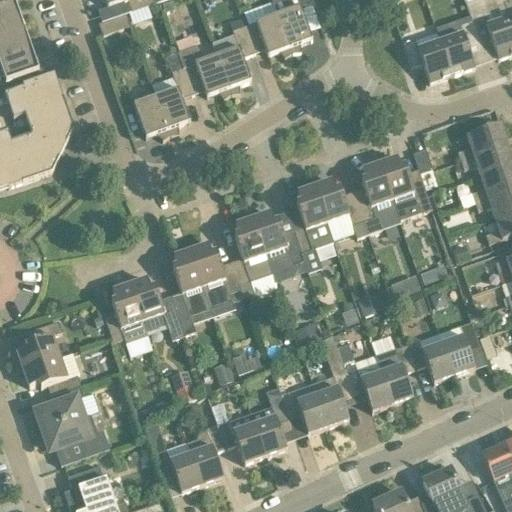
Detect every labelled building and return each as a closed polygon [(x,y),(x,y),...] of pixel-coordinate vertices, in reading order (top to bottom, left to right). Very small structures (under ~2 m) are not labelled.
[(0,0),(0,21),(16,15),(10,0),(0,0)] [(103,0),(108,13),(127,6),(130,17),(154,9),(151,0),(103,0)] [(511,60),(511,34),(509,24),(502,6),(503,6),(501,0),(489,0),(465,9),(469,21),(479,50),(491,46),(498,66),(511,60)] [(511,2),(503,6),(502,6),(509,24),(511,34),(511,2)] [(163,9),(166,17),(175,14),(172,6),(163,9)] [(277,20),(276,20),(271,7),(244,17),(249,30),(244,32),(254,59),(265,55),(268,62),(281,57),(285,62),(284,63),(284,64),(292,59),(277,20)] [(300,12),(277,20),(292,59),(301,58),(301,57),(299,57),(298,51),(312,46),(300,12)] [(0,44),(24,35),(20,22),(19,23),(16,15),(0,21),(0,44)] [(130,31),(126,19),(98,29),(103,41),(130,31)] [(479,50),(469,21),(435,32),(440,47),(452,81),(474,74),(467,54),(479,50)] [(254,59),(244,32),(232,36),(238,53),(217,61),(231,100),(240,100),(240,98),(238,98),(237,92),(251,87),(242,63),(254,59)] [(0,67),(30,56),(27,48),(29,47),(24,35),(0,44),(0,67)] [(415,45),(403,49),(411,73),(422,69),(429,89),(452,81),(440,47),(418,55),(415,45)] [(177,58),(183,73),(193,100),(204,96),(207,103),(220,98),(224,103),(223,105),(223,106),(231,100),(217,61),(206,65),(197,51),(177,58)] [(37,74),(30,56),(0,67),(0,81),(3,80),(6,87),(38,76),(37,74)] [(193,100),(183,73),(177,58),(166,62),(177,94),(155,102),(170,142),(179,141),(179,140),(177,140),(176,133),(190,128),(181,105),(193,100)] [(8,137),(0,139),(0,189),(7,187),(9,191),(8,192),(8,193),(52,178),(59,163),(58,163),(57,164),(53,162),(61,145),(65,147),(65,148),(66,149),(73,134),(58,90),(52,92),(48,81),(22,90),(23,93),(4,99),(13,125),(24,121),(31,141),(11,147),(8,137)] [(170,142),(155,102),(133,110),(146,144),(159,139),(163,145),(162,146),(162,147),(170,142)] [(457,158),(460,167),(507,151),(500,130),(467,141),(471,153),(457,158)] [(480,183),(511,172),(511,167),(507,151),(460,167),(463,176),(477,172),(480,183)] [(418,175),(419,180),(432,175),(426,155),(413,159),(418,175)] [(432,215),(424,192),(419,180),(418,175),(407,179),(405,172),(400,174),(397,163),(379,169),(399,226),(432,215)] [(353,197),(368,240),(400,229),(399,226),(379,169),(362,175),(366,186),(361,188),(363,194),(353,197)] [(511,195),(511,172),(480,183),(484,195),(471,199),(474,208),(511,195)] [(419,180),(425,197),(438,192),(432,176),(419,180)] [(348,221),(352,231),(357,244),(368,240),(353,197),(342,201),(340,195),(335,197),(332,186),(314,192),(327,228),(348,221)] [(290,227),(293,236),(301,260),(334,248),(327,228),(314,192),(297,198),(301,209),(296,210),(301,224),(290,227)] [(491,213),(495,224),(511,218),(511,195),(474,208),(477,217),(491,213)] [(253,224),(265,261),(272,279),(304,267),(301,260),(293,236),(282,239),(278,227),(273,229),(270,218),(253,224)] [(511,241),(511,218),(495,224),(498,236),(485,240),(488,250),(511,241)] [(272,279),(265,261),(253,224),(235,230),(239,241),(234,242),(242,264),(231,268),(239,291),(243,303),(255,300),(251,287),(272,279)] [(243,303),(239,291),(231,268),(220,271),(216,259),(212,261),(208,250),(191,256),(203,292),(211,315),(233,307),(243,303)] [(466,250),(453,254),(457,266),(470,262),(466,250)] [(211,315),(203,292),(191,256),(173,262),(177,273),(172,274),(181,298),(170,302),(178,326),(184,341),(196,337),(191,322),(211,315)] [(511,282),(511,262),(495,268),(498,277),(509,274),(511,282)] [(435,285),(431,274),(420,279),(424,289),(435,285)] [(184,341),(178,326),(170,302),(159,306),(155,294),(151,295),(147,285),(130,291),(146,337),(167,330),(172,346),(184,341)] [(391,291),(397,305),(408,300),(402,286),(391,291)] [(148,342),(146,337),(130,291),(112,297),(116,307),(111,309),(116,321),(105,325),(113,348),(124,345),(126,350),(148,342)] [(381,313),(377,300),(360,305),(365,319),(381,313)] [(412,308),(416,320),(427,317),(422,304),(412,308)] [(341,319),(345,331),(357,327),(353,315),(341,319)] [(103,329),(101,321),(93,324),(96,331),(103,329)] [(23,376),(59,363),(52,342),(62,338),(58,327),(34,335),(38,346),(26,350),(27,355),(17,358),(23,376)] [(439,339),(442,349),(453,382),(474,375),(468,357),(480,353),(471,328),(439,339)] [(303,348),(319,342),(314,329),(298,334),(303,348)] [(487,332),(480,334),(483,341),(489,339),(487,332)] [(453,382),(442,349),(439,339),(407,350),(415,375),(427,371),(433,389),(453,382)] [(371,346),(376,359),(395,353),(390,340),(371,346)] [(316,399),(317,400),(328,433),(349,426),(343,408),(354,404),(345,379),(332,341),(321,347),(337,392),(316,399)] [(489,341),(478,345),(486,365),(497,361),(489,341)] [(400,352),(406,350),(404,343),(398,345),(400,352)] [(381,378),(392,411),(413,404),(404,379),(415,375),(407,350),(375,361),(381,378)] [(247,360),(232,365),(238,381),(253,375),(247,360)] [(51,402),(53,402),(80,392),(81,392),(77,381),(67,384),(59,363),(23,376),(29,393),(40,389),(41,394),(47,392),(51,402)] [(235,386),(228,367),(213,372),(220,391),(235,386)] [(345,379),(354,404),(365,400),(371,418),(392,411),(381,378),(360,385),(357,375),(345,379)] [(176,395),(180,409),(197,403),(192,390),(176,395)] [(80,392),(53,402),(56,411),(37,418),(50,456),(88,443),(88,444),(98,443),(87,422),(82,423),(76,405),(84,402),(80,392)] [(280,400),(278,393),(266,398),(274,422),(253,429),(265,463),(287,456),(278,430),(289,426),(280,400)] [(328,433),(317,400),(316,399),(296,406),(293,396),(280,400),(289,426),(301,421),(307,440),(328,433)] [(211,412),(217,430),(217,431),(229,427),(223,408),(211,412)] [(151,411),(138,416),(145,430),(157,425),(151,411)] [(232,436),(229,427),(217,431),(226,455),(237,451),(244,471),(265,463),(253,429),(232,436)] [(187,448),(190,459),(202,492),(223,485),(214,459),(226,455),(217,431),(217,430),(205,434),(206,437),(198,439),(197,444),(187,448)] [(511,447),(503,451),(511,469),(511,447)] [(481,461),(503,511),(511,511),(511,469),(503,451),(481,461)] [(169,502),(202,492),(190,459),(170,466),(166,455),(154,459),(169,502)] [(115,511),(106,483),(103,484),(99,472),(67,483),(71,495),(64,498),(68,511),(115,511)] [(466,511),(450,475),(423,487),(431,506),(419,511),(466,511)] [(407,511),(401,497),(372,510),(373,511),(407,511)]
